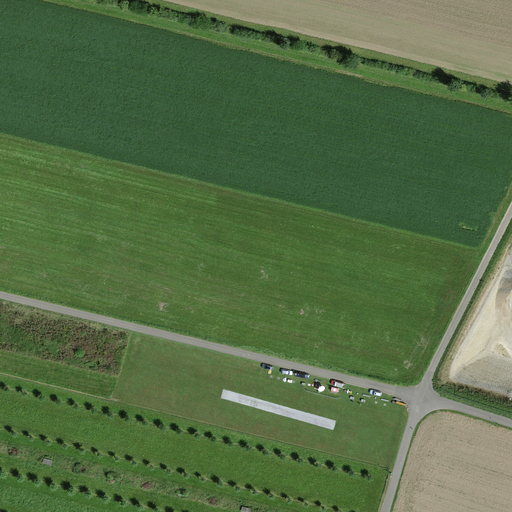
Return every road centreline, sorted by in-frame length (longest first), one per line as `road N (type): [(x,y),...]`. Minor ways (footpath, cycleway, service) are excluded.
road 1 (track): [(0,293),(416,396)]
road 2 (track): [(416,396),(511,207)]
